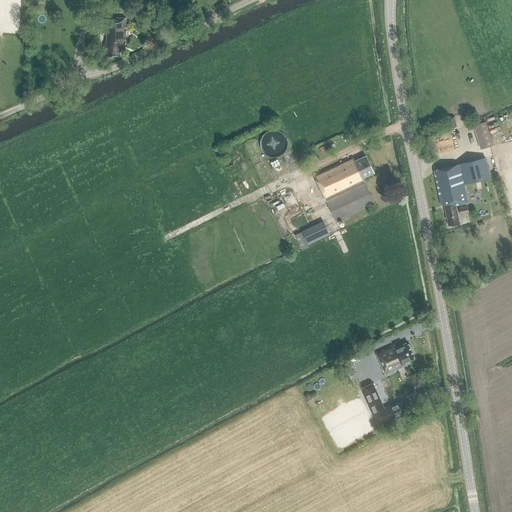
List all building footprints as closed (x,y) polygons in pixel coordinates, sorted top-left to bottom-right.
[(126,29),(126,20),(106,19),(104,35),(106,35),(106,45),(105,44),(104,57),(109,57),(109,56),(117,57),(118,46),(122,47),(122,42),(125,42),(125,32),(123,32),(123,29),(126,29)] [(485,122),(472,126),(474,132),(487,128),(485,122)] [(363,178),(374,174),(365,156),(353,161),(352,158),(313,175),(336,222),(375,204),(363,178)] [(462,184),(489,178),(484,158),(433,171),(440,206),(444,205),(447,226),(458,224),(455,205),(466,202),(462,184)] [(468,213),(466,206),(458,207),(460,215),(468,213)] [(302,248),(332,234),(325,220),(296,234),(302,248)] [(404,363),(414,359),(407,343),(393,349),(392,346),(376,353),(385,374),(406,365),(404,363)] [(383,409),(372,383),(361,388),(377,425),(406,412),(401,401),(383,409)]
